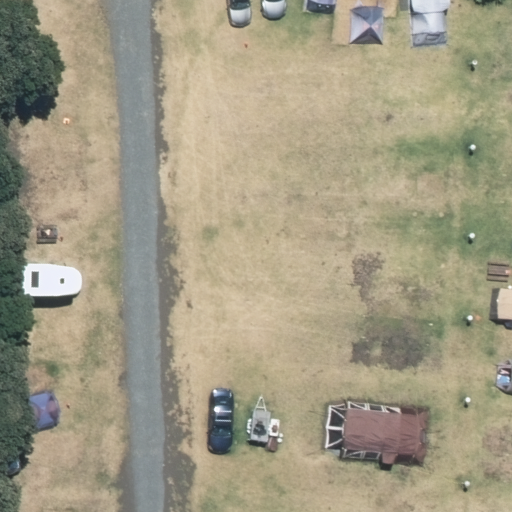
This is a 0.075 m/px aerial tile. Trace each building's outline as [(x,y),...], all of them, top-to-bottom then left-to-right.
[(467,0),(392,0),(392,49),(466,51),(467,0)] [(511,0),(481,0),(481,63),(511,63),(511,0)] [(468,65),(402,64),(401,141),(468,141),(468,65)] [(466,150),(365,145),(363,177),(349,177),(347,213),(462,219),(466,150)] [(511,169),(482,169),(482,234),(511,234),(511,169)] [(463,236),(355,235),(355,263),(327,263),(326,310),(462,312),(463,236)] [(467,323),(361,320),(359,381),(431,383),(431,355),(466,355),(467,323)] [(477,390),(511,391),(511,331),(478,331),(477,390)] [(441,402),(377,403),(378,479),(442,479),(441,402)] [(511,409),(484,409),(482,453),(471,452),(470,481),(511,482),(511,409)] [(421,511),(423,487),(356,485),(354,511),(421,511)] [(511,511),(511,489),(468,488),(467,511),(511,511)]
